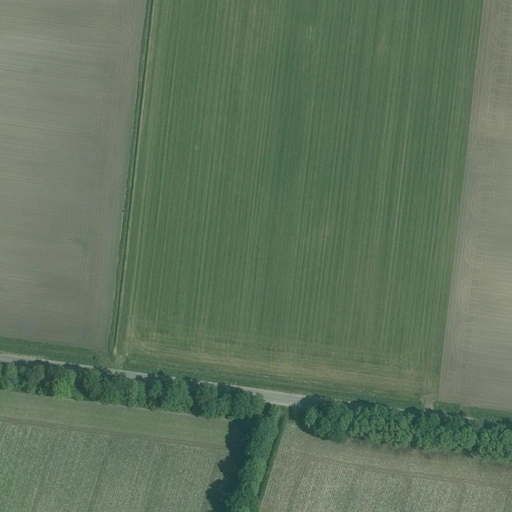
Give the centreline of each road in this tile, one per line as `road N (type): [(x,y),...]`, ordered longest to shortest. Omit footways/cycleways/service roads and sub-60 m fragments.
road 1 (unclassified): [(0,356),(511,428)]
road 2 (track): [(241,511),(276,394)]
